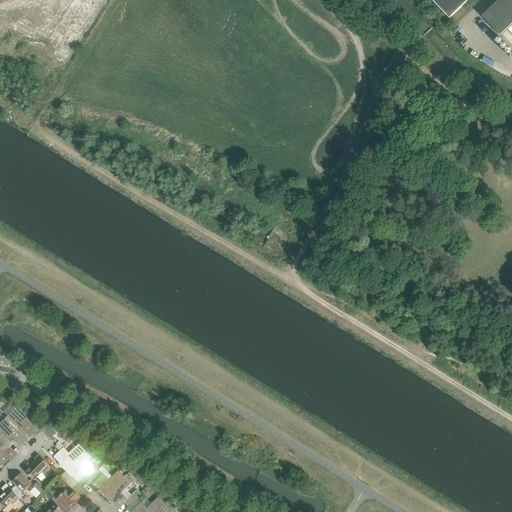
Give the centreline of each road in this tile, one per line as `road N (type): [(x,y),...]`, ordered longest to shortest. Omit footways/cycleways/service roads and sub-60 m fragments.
road 1 (track): [(32,127),(511,418)]
road 2 (track): [(285,278),(332,205),(400,47)]
road 3 (tertiary): [(238,511),(52,393)]
